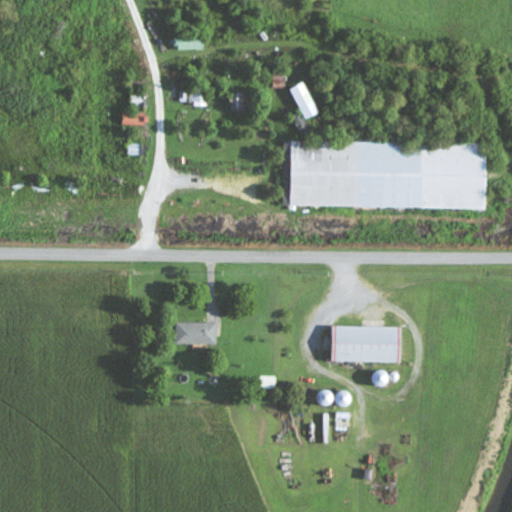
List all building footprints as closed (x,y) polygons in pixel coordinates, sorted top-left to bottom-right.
[(205,41),(177,43),(178,51),(206,49),(205,41)] [(292,89),(305,120),(318,115),(306,83),(292,89)] [(202,91),(189,92),(190,103),(202,103),(202,91)] [(231,109),(244,109),(244,93),(231,94),(231,109)] [(124,126),(142,125),(141,114),(123,114),(124,126)] [(284,142),(283,200),(290,201),(290,207),(487,209),(487,144),(284,142)] [(141,156),(141,145),(129,144),(128,156),(141,156)] [(217,324),(177,323),(176,345),(217,346),(217,324)] [(399,364),(400,328),(333,327),(333,363),(399,364)]
